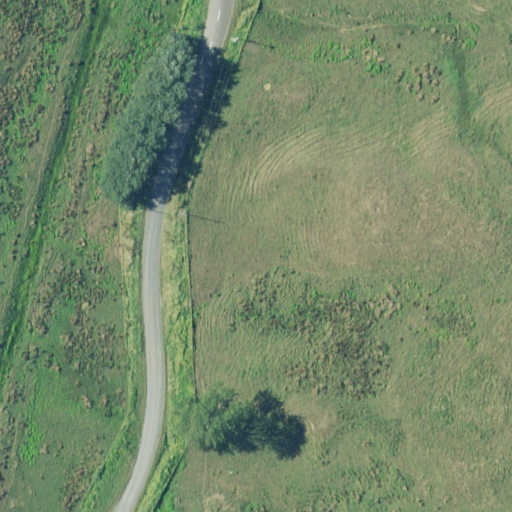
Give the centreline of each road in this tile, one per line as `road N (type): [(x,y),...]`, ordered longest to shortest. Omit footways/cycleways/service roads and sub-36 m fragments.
road 1 (unclassified): [(188,130),(157,218),(157,426),(153,462),(130,511)]
road 2 (unclassified): [(188,130),(228,0)]
